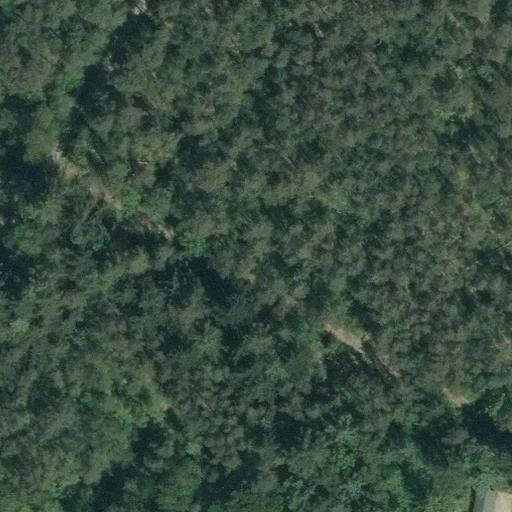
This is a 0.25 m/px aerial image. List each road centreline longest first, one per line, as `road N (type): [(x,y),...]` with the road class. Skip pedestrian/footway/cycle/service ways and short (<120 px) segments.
road 1 (track): [(511,429),(54,158)]
road 2 (track): [(147,0),(0,252)]
